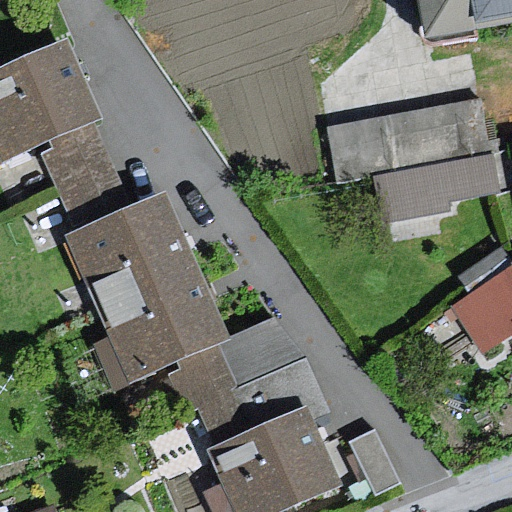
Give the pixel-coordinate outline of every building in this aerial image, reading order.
[(511,0),(433,0),(442,47),(511,33),(511,0)] [(63,48),(0,74),(0,171),(34,156),(92,131),(98,129),(63,48)] [(487,95),(332,115),(339,174),(386,168),(391,207),(499,194),(487,95)] [(92,131),(34,156),(70,237),(127,212),(92,131)] [(233,343),(169,206),(69,246),(128,385),(233,343)] [(511,261),(452,286),(477,345),(511,330),(511,261)] [(313,414),(209,459),(222,489),(201,499),(206,511),(314,511),(342,497),(313,414)]
